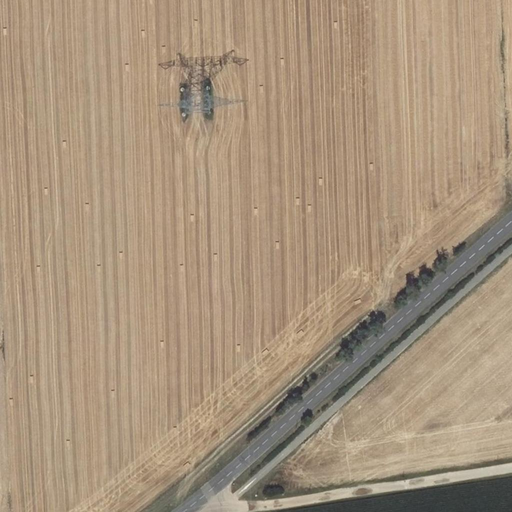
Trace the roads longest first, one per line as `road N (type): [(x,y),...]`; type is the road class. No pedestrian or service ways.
road 1 (tertiary): [(183,511),(511,229)]
road 2 (track): [(221,487),(241,496),(511,461)]
